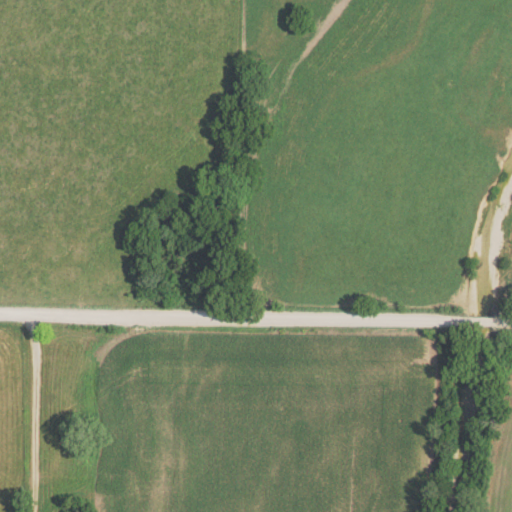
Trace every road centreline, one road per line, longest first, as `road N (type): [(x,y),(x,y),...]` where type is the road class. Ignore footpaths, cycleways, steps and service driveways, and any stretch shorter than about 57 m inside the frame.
road 1 (residential): [(0,320),(511,323)]
road 2 (residential): [(34,321),(33,511)]
